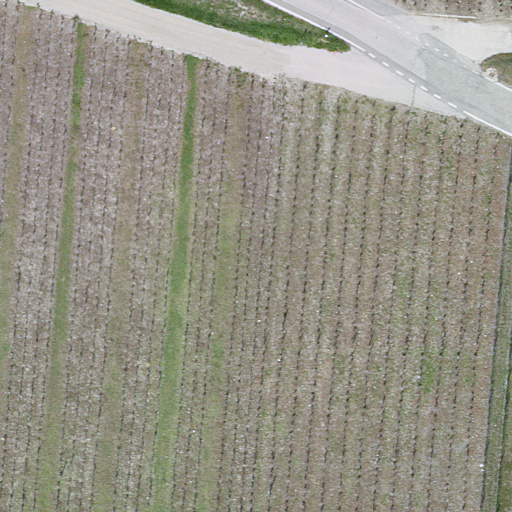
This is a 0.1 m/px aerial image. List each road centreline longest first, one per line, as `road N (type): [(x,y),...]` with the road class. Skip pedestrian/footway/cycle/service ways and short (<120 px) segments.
road 1 (track): [(511,48),(394,46),(277,58),(91,0)]
road 2 (unclassified): [(511,104),(311,0)]
